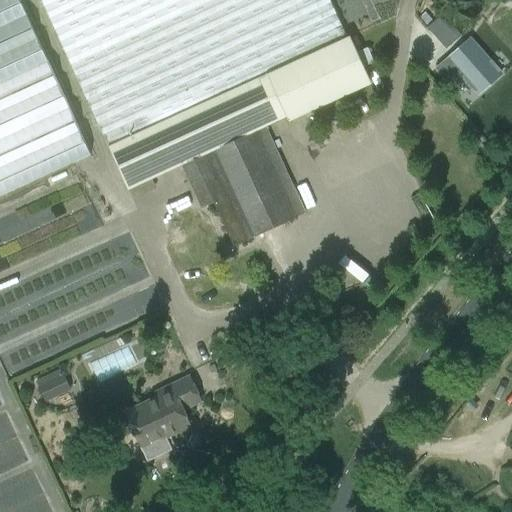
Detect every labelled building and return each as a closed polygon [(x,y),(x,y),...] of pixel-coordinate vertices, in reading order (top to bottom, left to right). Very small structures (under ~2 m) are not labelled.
[(0,0),(0,195),(90,155),(19,0),(0,0)] [(41,0),(108,146),(128,189),(181,165),(200,208),(213,202),(234,246),(296,217),(256,129),(287,115),(289,119),(370,82),(363,66),(356,51),(349,36),(347,37),(330,0),(41,0)] [(427,28),(434,35),(449,22),(442,14),(427,28)] [(439,65),(451,55),(471,77),(492,58),(460,23),(427,52),(439,65)] [(368,46),(356,51),(363,66),(374,61),(368,46)] [(244,349),(257,349),(257,336),(244,335),(244,349)] [(200,401),(188,375),(154,391),(156,395),(125,410),(143,448),(144,447),(144,446),(143,446),(141,441),(147,438),(148,439),(151,437),(160,432),(163,438),(189,425),(182,409),(200,401)] [(57,397),(47,376),(34,382),(44,403),(57,397)]
